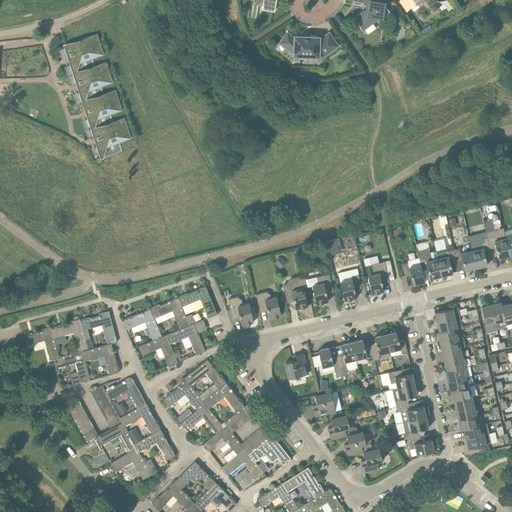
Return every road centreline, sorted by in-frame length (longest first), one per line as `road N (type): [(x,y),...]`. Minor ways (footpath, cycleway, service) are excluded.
road 1 (residential): [(441,464),(358,496),(252,358),(273,336),(415,298)]
road 2 (unclassified): [(124,511),(94,485),(0,355)]
road 3 (residential): [(441,464),(447,450),(415,298)]
